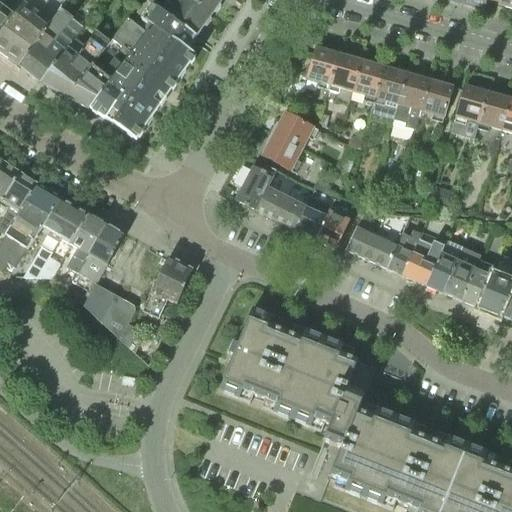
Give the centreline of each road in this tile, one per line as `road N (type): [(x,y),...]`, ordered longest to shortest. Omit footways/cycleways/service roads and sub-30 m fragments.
road 1 (residential): [(511,394),(442,369),(396,330),(231,257)]
road 2 (residential): [(167,511),(154,464),(157,413),(231,257)]
road 3 (residential): [(168,218),(284,0)]
road 4 (residential): [(511,56),(313,0)]
road 5 (residential): [(168,218),(0,104)]
